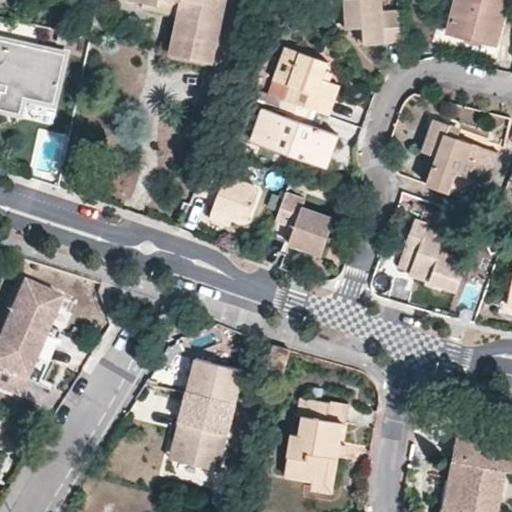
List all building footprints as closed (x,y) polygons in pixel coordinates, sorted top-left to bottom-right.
[(160,0),(169,0),(181,2),(179,15),(171,51),(212,59),(215,49),(221,18),(224,0),(140,0),(145,1),(159,3),(160,0)] [(145,1),(144,7),(179,15),(181,2),(169,0),(160,0),(159,3),(145,1)] [(346,0),(349,27),(366,26),(366,41),(403,40),(403,10),(385,11),(384,0),(346,0)] [(456,0),(449,30),(497,43),(507,0),(456,0)] [(0,33),(0,38),(65,54),(54,104),(24,97),(21,114),(0,108),(0,94),(1,90),(5,91),(7,85),(0,83),(0,114),(24,119),(28,103),(58,109),(72,50),(0,33)] [(65,54),(0,38),(0,83),(7,85),(5,91),(1,90),(0,94),(0,108),(21,114),(24,97),(54,104),(65,54)] [(334,100),(339,84),(322,78),(328,61),(287,46),(275,79),(289,84),(284,99),(312,108),(317,94),(334,100)] [(171,51),(170,58),(210,67),(212,59),(171,51)] [(262,106),(250,141),(323,166),(335,133),(307,122),(312,108),(284,99),(278,112),(262,106)] [(423,150),(438,155),(429,184),(453,192),(475,183),(477,178),(469,175),(480,144),(459,136),(447,131),(450,122),(435,117),(423,150)] [(450,122),(447,131),(459,136),(461,126),(450,122)] [(488,147),(480,144),(469,175),(477,178),(488,147)] [(197,192),(217,199),(213,210),(239,220),(249,217),(258,192),(255,184),(207,167),(197,192)] [(277,220),(295,227),(290,242),(322,254),(334,218),(302,206),(305,198),(287,192),(277,220)] [(405,246),(418,251),(411,272),(425,278),(445,284),(458,289),(469,255),(462,240),(427,227),(428,221),(415,217),(405,246)] [(425,278),(425,283),(442,290),(445,284),(425,278)] [(23,382),(63,302),(26,283),(0,336),(0,390),(16,398),(23,382)] [(272,345),(264,366),(283,372),(290,351),(272,345)] [(188,392),(192,393),(187,413),(185,423),(181,423),(176,445),(186,448),(183,464),(220,472),(242,373),(195,362),(188,392)] [(261,414),(263,406),(264,384),(245,383),(241,412),(258,414),(261,414)] [(296,415),(299,417),(295,436),(290,435),(283,476),(310,482),(321,483),(327,457),(335,459),(341,425),(345,425),(348,407),(300,398),(296,415)] [(494,511),(502,471),(511,473),(511,447),(456,437),(451,462),(462,464),(452,511),(451,511),(443,510),(442,511),(494,511)] [(172,461),(183,464),(186,448),(176,445),(172,461)] [(327,457),(321,483),(310,482),(310,489),(329,493),(335,459),(327,457)] [(443,510),(451,511),(452,511),(462,464),(451,462),(443,510)]
